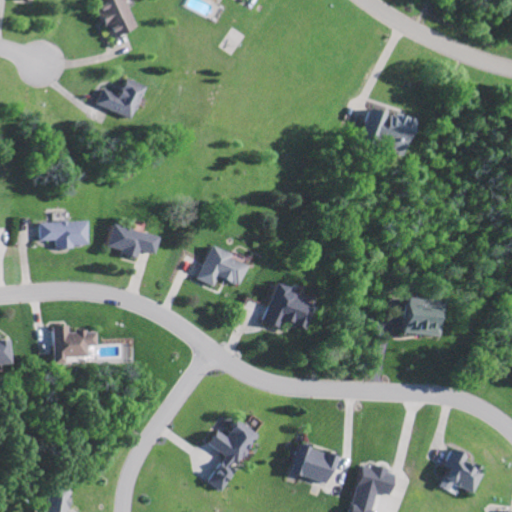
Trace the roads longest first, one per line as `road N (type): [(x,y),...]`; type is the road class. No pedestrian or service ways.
road 1 (residential): [(511,433),(445,399),(263,381),(160,317),(114,300),(0,297),(393,19),(511,68)]
road 2 (residential): [(214,353),(141,456),(125,511)]
